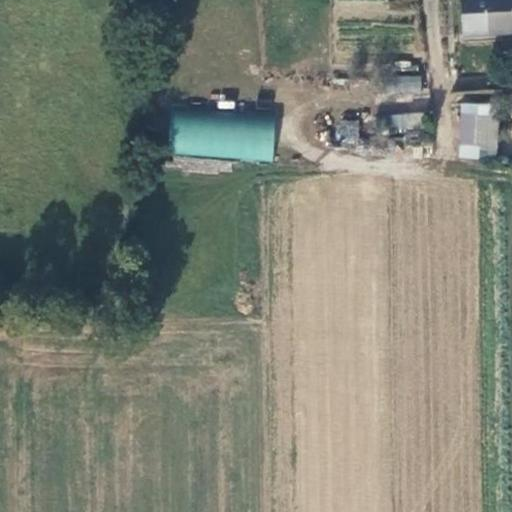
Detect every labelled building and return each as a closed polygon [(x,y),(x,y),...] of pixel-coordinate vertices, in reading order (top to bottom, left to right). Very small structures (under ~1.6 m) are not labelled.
[(460,0),(463,40),(508,36),(504,0),(460,0)] [(391,76),(392,94),(422,91),(420,73),(391,76)] [(496,102),(459,102),(457,158),(494,159),(496,102)] [(173,109),(170,155),(273,160),(276,114),(173,109)] [(422,143),(419,113),(387,115),(389,133),(406,132),(407,144),(422,143)] [(336,142),(358,143),(358,121),(336,121),(336,142)]
